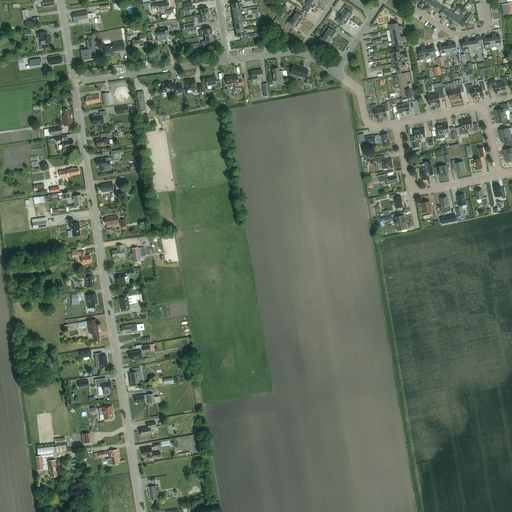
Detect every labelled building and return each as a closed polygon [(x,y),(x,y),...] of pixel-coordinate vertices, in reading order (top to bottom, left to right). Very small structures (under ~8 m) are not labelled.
[(312,9),(315,3),(310,0),(308,0),(305,4),(304,3),(302,6),(309,10),(310,8),(312,9)] [(428,10),(435,0),(428,0),(426,5),(428,6),(426,9),(428,10)] [(440,4),(440,3),(435,0),(428,10),(430,12),(432,9),(435,11),(435,10),(438,12),(443,3),(441,2),(440,4)] [(167,2),(152,4),(152,9),(158,8),(158,11),(161,10),(162,11),(163,10),(164,10),(168,9),(168,8),(170,8),(169,2),(167,3),(167,2)] [(232,7),(231,7),(231,11),(233,10),(241,9),(243,8),(242,6),(240,6),(239,2),(232,3),(232,7)] [(444,7),(444,6),(445,5),(443,3),(438,12),(440,13),(439,14),(442,16),(440,19),(442,20),(449,9),(445,6),(444,7)] [(346,9),(343,14),(349,19),(353,13),(351,12),(353,10),(346,4),(344,8),(346,9)] [(202,16),(210,14),(208,8),(201,9),(201,14),(197,15),(197,17),(202,17),(202,16)] [(292,18),(299,22),(303,17),(301,16),(303,13),(296,8),(294,11),(296,13),(292,18)] [(233,14),(232,14),(233,17),(234,17),(242,16),(241,9),(233,10),(233,14)] [(449,20),(454,12),(449,9),(444,17),(442,20),(444,21),(446,18),(449,20)] [(74,20),(74,23),(79,23),(79,19),(91,18),(91,24),(95,23),(95,21),(94,21),(93,13),(88,14),(87,10),(74,12),(74,14),(73,14),(74,20)] [(451,26),(458,15),(454,12),(449,20),(451,22),(449,25),(451,26)] [(468,13),(463,20),(469,23),(473,17),(472,15),(470,14),(468,13)] [(198,24),(203,23),(203,22),(211,21),(210,14),(202,16),(202,17),(197,17),(198,24)] [(346,24),(349,19),(343,14),(339,19),(337,18),(335,21),(342,26),(344,23),(346,24)] [(458,15),(451,26),(453,27),(455,25),(458,26),(463,18),(458,15)] [(234,21),(233,21),(234,24),(235,24),(243,22),(242,16),(234,17),(234,21)] [(295,27),(299,22),(292,18),(289,23),(287,21),(285,24),(292,29),(294,26),(295,27)] [(236,27),(234,28),(235,30),(236,30),(244,29),(243,22),(235,24),(236,27)] [(326,33),(333,37),(336,32),(335,31),(337,29),(330,24),(328,27),(330,28),(326,33)] [(151,27),(149,27),(150,30),(151,30),(152,34),(155,33),(156,33),(157,36),(158,41),(167,39),(166,34),(169,33),(168,27),(156,30),(155,26),(151,27)] [(205,36),(213,34),(212,28),(204,29),(205,35),(200,35),(201,37),(205,37),(205,36)] [(237,34),(235,34),(236,37),(245,36),(247,35),(247,32),(245,33),(244,29),(236,30),(237,34)] [(52,40),(51,36),(48,36),(47,31),(37,33),(38,38),(37,38),(38,45),(39,50),(43,49),(43,48),(52,46),(50,40),(52,40)] [(321,37),(319,39),(319,40),(326,44),(327,42),(329,43),(333,37),(326,33),(323,38),(321,37)] [(143,41),(146,41),(145,34),(139,35),(140,39),(132,40),(134,48),(144,46),(143,41)] [(206,42),(214,41),(213,34),(205,36),(205,37),(206,41),(201,41),(202,44),(206,43),(206,42)] [(81,50),(81,52),(83,60),(91,59),(91,53),(96,52),(94,39),(93,35),(88,36),(88,40),(87,40),(88,49),(81,50)] [(486,35),(483,35),(486,48),(486,51),(491,50),(491,47),(489,38),(486,38),(486,35)] [(479,44),(482,44),(480,36),(475,37),(476,40),(473,41),(474,50),(480,49),(479,44)] [(105,47),(106,52),(106,55),(118,54),(117,51),(125,50),(124,41),(113,43),(113,46),(105,47)] [(447,55),(445,46),(442,46),(441,43),(439,43),(441,56),(447,55)] [(49,58),(50,62),(50,65),(61,63),(61,62),(63,61),(62,57),(60,57),(60,55),(49,57),(49,58)] [(41,58),(29,60),(30,68),(36,67),(42,67),(41,58)] [(488,59),(485,60),(486,67),(490,67),(490,66),(494,66),(493,58),(488,59)] [(306,78),(308,70),(293,65),(290,73),(306,78)] [(280,82),(284,82),(282,70),(279,71),(279,68),(272,69),(273,80),(272,81),(273,84),(276,84),(275,80),(280,79),(280,82)] [(252,79),(263,77),(262,69),(251,71),(252,79)] [(235,88),(242,87),(241,79),(238,79),(237,75),(226,76),(227,84),(234,83),(235,88)] [(215,89),(221,88),(220,81),(217,81),(216,76),(212,76),(212,77),(206,78),(207,86),(214,85),(215,89)] [(502,82),(499,82),(501,92),(506,91),(505,86),(505,85),(508,84),(507,77),(501,78),(502,82)] [(194,93),(203,92),(202,84),(196,85),(195,79),(189,80),(188,80),(185,80),(185,83),(186,84),(187,90),(191,90),(192,90),(194,90),(194,93)] [(479,86),(476,87),(478,97),(484,96),(483,91),(486,90),(484,81),(484,79),(478,81),(479,83),(479,86)] [(495,79),(489,80),(491,89),(494,88),(496,93),(501,92),(499,82),(496,83),(495,79)] [(174,92),(182,91),(181,84),(173,85),(173,82),(161,84),(162,92),(174,90),(174,92)] [(457,88),(454,89),(456,99),(459,98),(459,99),(462,98),(461,93),(461,91),(464,91),(462,83),(456,84),(457,88)] [(472,84),(466,85),(468,93),(472,92),(472,93),(473,98),(478,97),(476,87),(473,88),(472,84)] [(436,94),(433,94),(435,104),(440,103),(439,98),(439,97),(442,96),(442,97),(445,97),(444,96),(443,87),(442,86),(438,87),(435,88),(435,91),(436,94)] [(451,87),(445,88),(446,94),(449,94),(449,95),(451,101),(454,100),(456,99),(454,89),(451,90),(451,87)] [(143,91),(137,92),(140,110),(146,109),(143,91)] [(110,92),(102,93),(104,105),(112,104),(110,92)] [(429,93),(427,93),(427,95),(430,105),(435,104),(433,94),(430,95),(429,93)] [(88,104),(100,102),(99,94),(91,95),(87,96),(87,98),(86,98),(87,103),(88,103),(88,104)] [(383,107),(380,107),(382,117),(387,116),(386,111),(386,110),(389,109),(387,103),(382,104),(383,107)] [(496,117),(506,115),(506,111),(509,110),(508,103),(500,105),(501,109),(495,110),(496,117)] [(376,104),(370,105),(371,113),(375,112),(375,113),(376,118),(382,117),(380,107),(377,108),(376,104)] [(128,106),(116,107),(116,110),(121,110),(121,114),(123,114),(129,113),(128,106)] [(64,115),(63,115),(64,125),(73,123),(72,118),(71,114),(70,110),(69,110),(69,108),(64,109),(63,109),(64,115)] [(100,115),(92,116),(93,124),(103,123),(102,115),(106,114),(106,110),(99,111),(100,115)] [(506,115),(496,117),(498,123),(503,122),(504,125),(511,123),(510,119),(507,120),(506,115)] [(472,118),(466,119),(468,129),(473,128),(474,131),(479,130),(477,123),(473,124),(472,118)] [(462,128),(459,128),(460,134),(460,135),(466,133),(466,129),(468,129),(466,119),(461,121),(462,126),(462,128)] [(438,132),(435,132),(435,133),(437,139),(440,138),(440,139),(445,138),(445,137),(444,134),(445,134),(443,124),(437,125),(438,132)] [(501,136),(511,134),(509,128),(499,130),(501,136)] [(416,140),(411,141),(413,149),(420,147),(419,143),(422,142),(421,139),(419,129),(414,130),(415,136),(416,140)] [(101,138),(94,139),(95,146),(108,144),(107,137),(110,136),(110,133),(103,134),(103,138),(102,138),(101,138)] [(390,145),(389,139),(387,133),(381,135),(381,138),(375,139),(374,135),(366,137),(367,143),(375,141),(376,143),(382,142),(383,146),(390,145)] [(511,133),(511,134),(501,136),(502,143),(511,140),(511,133)] [(67,151),(67,147),(73,146),(72,139),(62,141),(62,144),(61,144),(62,152),(67,151)] [(505,156),(511,154),(511,143),(506,145),(506,149),(503,149),(505,156)] [(393,167),(392,163),(391,158),(384,159),(383,155),(376,156),(377,163),(382,162),(383,169),(389,168),(393,167)] [(96,159),(97,166),(99,166),(100,171),(101,171),(102,171),(102,170),(103,170),(103,165),(109,165),(108,160),(104,161),(104,158),(96,159)] [(483,168),(481,158),(474,160),(473,159),(470,160),(471,165),(474,164),(475,170),(483,168)] [(465,172),(463,162),(455,163),(455,160),(451,160),(452,166),(456,166),(457,173),(465,172)] [(422,175),(420,176),(421,180),(429,178),(428,171),(432,170),(430,161),(425,162),(426,167),(420,169),(422,175)] [(439,166),(436,167),(436,168),(437,173),(437,174),(441,174),(441,177),(448,175),(447,169),(448,169),(447,165),(439,166)] [(71,169),(59,171),(61,179),(69,177),(69,176),(80,174),(80,173),(80,171),(79,171),(79,168),(74,168),(73,168),(71,168),(71,169)] [(386,174),(378,176),(379,182),(385,181),(385,184),(388,183),(387,177),(386,174)] [(397,175),(387,177),(388,183),(398,181),(397,175)] [(101,186),(99,186),(100,191),(101,190),(102,192),(114,190),(113,182),(100,184),(101,186)] [(501,188),(500,185),(494,187),(496,197),(502,196),(503,198),(506,198),(504,187),(501,188)] [(488,204),(487,197),(483,198),(482,189),(475,190),(477,199),(481,198),(482,206),(488,204)] [(396,208),(403,206),(401,200),(402,200),(401,196),(398,197),(397,193),(390,195),(391,198),(393,198),(396,208)] [(80,197),(81,197),(81,194),(73,195),(74,205),(78,204),(81,204),(80,197)] [(458,206),(466,204),(464,194),(457,195),(459,202),(458,202),(458,206)] [(441,212),(450,210),(447,196),(440,198),(442,207),(441,208),(441,212)] [(429,211),(430,214),(432,214),(433,216),(436,215),(435,207),(431,208),(430,201),(422,203),(424,212),(429,211)] [(404,215),(396,217),(397,221),(396,221),(397,226),(398,226),(399,230),(407,228),(404,215)] [(106,219),(105,220),(105,224),(107,224),(107,225),(119,223),(118,216),(106,217),(106,219)] [(37,219),(32,219),(33,228),(47,226),(46,220),(38,221),(37,219)] [(73,224),(72,219),(67,220),(68,226),(70,226),(72,236),(80,235),(79,228),(78,223),(73,224)] [(118,250),(112,251),(113,257),(114,260),(119,259),(119,256),(125,256),(124,250),(123,249),(122,245),(117,246),(118,250)] [(138,247),(132,248),(134,262),(140,261),(138,247)] [(84,251),(80,251),(82,263),(83,263),(83,264),(86,263),(91,262),(90,255),(85,256),(84,251)] [(95,286),(93,275),(88,276),(88,272),(79,273),(79,279),(85,278),(86,287),(95,286)] [(128,276),(116,278),(117,285),(129,284),(128,276)] [(122,297),(119,297),(121,309),(129,308),(129,304),(133,303),(134,306),(137,305),(137,303),(136,301),(138,301),(137,300),(140,300),(139,294),(139,295),(138,292),(135,292),(135,290),(131,291),(132,293),(131,293),(131,296),(128,297),(128,296),(129,296),(129,293),(122,294),(122,297)] [(88,294),(85,295),(87,308),(94,306),(94,304),(97,303),(96,293),(88,294)] [(96,319),(86,321),(87,324),(88,324),(90,333),(92,333),(93,339),(98,338),(97,332),(98,332),(96,319)] [(123,333),(137,331),(136,323),(121,325),(122,331),(123,331),(123,333)] [(79,355),(79,358),(91,356),(90,349),(78,351),(75,351),(76,355),(79,355)] [(130,359),(141,357),(140,350),(129,352),(130,359)] [(101,352),(94,353),(95,357),(96,365),(99,364),(99,368),(107,367),(105,354),(102,355),(101,352)] [(137,371),(141,371),(140,367),(132,368),(132,372),(130,372),(131,384),(139,383),(137,371)] [(100,379),(95,380),(96,388),(98,387),(101,387),(102,389),(103,395),(110,394),(109,388),(111,388),(110,381),(106,382),(106,378),(104,378),(100,379)] [(88,380),(77,381),(78,388),(89,386),(88,380)] [(153,393),(147,394),(149,403),(160,401),(159,396),(154,397),(153,393)] [(146,395),(143,395),(134,396),(135,403),(144,401),(144,399),(146,398),(146,395)] [(102,407),(98,408),(99,411),(100,411),(102,411),(103,415),(100,415),(101,419),(104,419),(112,418),(111,411),(112,411),(111,406),(102,407)] [(150,427),(156,426),(155,421),(147,423),(148,427),(140,428),(141,436),(151,434),(150,427)] [(90,433),(81,434),(83,444),(91,442),(90,433)] [(57,452),(67,450),(66,444),(55,446),(57,452)] [(52,447),(37,449),(38,455),(41,455),(53,453),(52,447)] [(151,447),(142,448),(143,455),(147,455),(148,459),(159,457),(161,456),(160,451),(158,452),(152,453),(151,447)] [(118,462),(119,462),(118,449),(109,451),(110,458),(106,459),(107,464),(108,465),(111,464),(111,465),(118,463),(118,462)] [(50,477),(57,476),(55,460),(48,461),(50,477)] [(151,500),(159,499),(158,493),(157,493),(156,486),(148,487),(150,498),(151,498),(151,500)]
